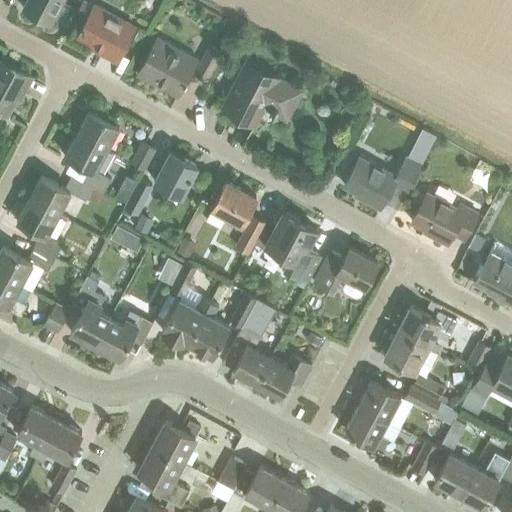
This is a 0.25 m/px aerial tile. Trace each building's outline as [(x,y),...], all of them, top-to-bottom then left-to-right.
[(61,0),(27,0),(23,8),(52,23),(64,1),(61,0)] [(88,17),(77,36),(100,48),(98,53),(116,62),(135,27),(94,5),(84,0),(78,12),(88,17)] [(147,30),(140,27),(133,41),(139,44),(147,30)] [(178,95),(197,59),(156,37),(137,73),(178,95)] [(207,79),(223,51),(210,44),(195,72),(207,79)] [(24,94),(33,77),(0,60),(0,111),(8,115),(20,92),(24,94)] [(287,117),(302,89),(247,60),(223,105),(255,122),(264,105),(287,117)] [(90,111),(78,133),(108,149),(119,127),(90,111)] [(422,128),(415,142),(429,150),(437,135),(422,128)] [(108,149),(78,133),(66,155),(89,168),(83,181),(93,186),(104,192),(111,178),(96,171),(108,149)] [(144,169),(156,147),(143,140),(131,162),(144,169)] [(415,142),(407,156),(422,164),(429,150),(415,142)] [(182,195),(197,165),(170,151),(154,181),(182,195)] [(407,191),(422,164),(407,156),(397,175),(360,155),(345,184),(366,195),(364,198),(381,207),(384,202),(394,183),(407,191)] [(489,186),(498,164),(486,159),(476,180),(489,186)] [(126,174),(115,196),(127,202),(138,180),(126,174)] [(93,186),(83,181),(71,175),(64,187),(41,175),(29,197),(59,213),(70,192),(86,200),(87,198),(93,186)] [(124,206),(137,213),(152,185),(139,178),(138,180),(127,202),(124,206)] [(226,181),(212,207),(215,208),(224,213),(247,226),(237,245),(249,252),(265,222),(261,220),(253,216),(252,215),(248,213),(256,197),(226,181)] [(407,191),(394,183),(384,202),(398,209),(407,191)] [(464,239),(478,212),(467,206),(464,211),(427,191),(412,220),(436,233),(434,236),(448,243),(454,233),(464,239)] [(59,213),(29,197),(17,220),(40,232),(33,245),(55,257),(62,243),(47,235),(59,213)] [(308,280),(322,255),(308,247),(317,229),(284,211),(266,245),(291,258),(286,268),(308,280)] [(141,212),(134,226),(145,231),(152,218),(141,212)] [(117,224),(111,236),(124,243),(130,231),(117,224)] [(477,231),(470,244),(479,249),(486,236),(477,231)] [(184,234),(176,248),(188,255),(195,240),(184,234)] [(511,251),(495,242),(474,281),(511,301),(511,251)] [(3,245),(0,250),(0,272),(21,284),(32,290),(42,272),(31,266),(32,262),(44,268),(48,270),(55,257),(33,245),(27,258),(3,245)] [(361,295),(365,286),(378,261),(350,246),(344,257),(331,250),(314,281),(333,291),(342,273),(348,276),(343,285),(345,291),(355,296),(361,295)] [(169,256),(164,266),(177,272),(182,263),(169,256)] [(183,294),(198,265),(186,259),(171,288),(183,294)] [(95,344),(110,316),(98,309),(101,304),(105,295),(94,290),(99,281),(101,276),(92,271),(89,276),(87,275),(70,306),(81,312),(70,331),(95,344)] [(21,284),(0,272),(0,301),(2,302),(1,305),(23,317),(29,305),(14,297),(21,284)] [(242,325),(257,297),(245,291),(230,319),(242,325)] [(188,341),(211,300),(202,295),(196,305),(180,296),(161,330),(183,342),(185,339),(188,341)] [(242,325),(230,346),(222,361),(234,367),(233,369),(256,382),(271,355),(255,346),(261,336),(276,307),(257,297),(242,325)] [(211,300),(188,341),(212,355),(229,324),(213,315),(219,304),(211,300)] [(58,330),(69,309),(55,302),(44,322),(58,330)] [(410,305),(397,329),(428,345),(435,332),(436,331),(447,336),(451,328),(456,317),(447,312),(439,308),(437,313),(435,317),(434,317),(430,315),(423,311),(410,305)] [(123,323),(110,316),(95,344),(120,358),(130,338),(141,344),(153,321),(141,315),(137,323),(126,317),(123,323)] [(305,337),(317,343),(321,335),(310,328),(305,337)] [(397,329),(385,354),(415,370),(421,359),(431,364),(438,351),(428,346),(428,345),(397,329)] [(478,372),(491,347),(479,340),(466,365),(478,372)] [(287,364),(271,355),(256,382),(279,395),(289,378),(301,385),(312,363),(293,353),(287,364)] [(511,355),(507,353),(502,364),(488,356),(470,389),(484,397),(491,383),(511,394),(511,355)] [(441,400),(445,402),(448,398),(440,394),(445,386),(420,372),(413,385),(441,400)] [(372,379),(358,404),(388,419),(401,395),(372,379)] [(0,415),(14,390),(0,382),(0,415)] [(411,384),(405,397),(434,412),(441,400),(413,385),(411,384)] [(450,392),(448,396),(449,399),(452,402),(456,402),(459,400),(460,397),(459,393),(456,391),(453,391),(450,392)] [(358,404),(345,429),(375,445),(383,449),(389,438),(380,434),(388,419),(358,404)] [(37,456),(59,414),(48,408),(46,412),(32,405),(17,432),(35,442),(29,452),(37,456)] [(70,420),(59,414),(37,456),(45,460),(50,450),(67,459),(82,431),(68,424),(70,420)] [(453,448),(466,423),(455,417),(442,442),(453,448)] [(165,420),(152,445),(182,460),(195,436),(183,429),(165,420)] [(188,420),(183,429),(195,436),(200,426),(188,420)] [(5,431),(0,440),(0,456),(4,459),(16,437),(5,431)] [(425,473),(439,446),(427,440),(413,466),(425,473)] [(182,460),(152,445),(139,470),(158,480),(152,490),(181,505),(189,489),(171,480),(182,460)] [(450,451),(434,479),(459,492),(474,464),(450,451)] [(474,464),(459,492),(460,493),(483,506),(501,474),(511,480),(511,452),(509,459),(495,451),(484,469),(475,465),(474,464)] [(234,488),(245,467),(247,463),(231,455),(218,480),(234,488)] [(54,486),(46,501),(40,511),(41,511),(51,511),(63,490),(64,491),(76,468),(64,462),(52,485),(54,486)] [(256,473),(245,493),(269,506),(285,478),(260,464),(256,473)] [(298,511),(310,492),(285,478),(269,506),(279,511),(298,511)] [(232,491),(221,511),(235,511),(244,496),(233,490),(232,491)] [(127,511),(162,511),(164,509),(136,495),(127,511)] [(216,511),(217,511),(215,503),(203,507),(204,511),(216,511)] [(346,511),(331,503),(326,511),(346,511)]
